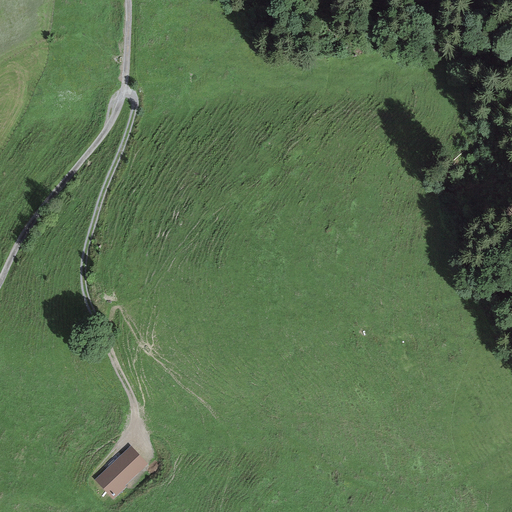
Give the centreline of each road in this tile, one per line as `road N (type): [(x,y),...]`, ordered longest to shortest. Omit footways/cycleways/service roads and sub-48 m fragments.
road 1 (track): [(135,436),(135,406),(89,307),(82,265),(132,114),(133,98),(124,90)]
road 2 (track): [(0,280),(23,236),(116,113),(128,0)]
